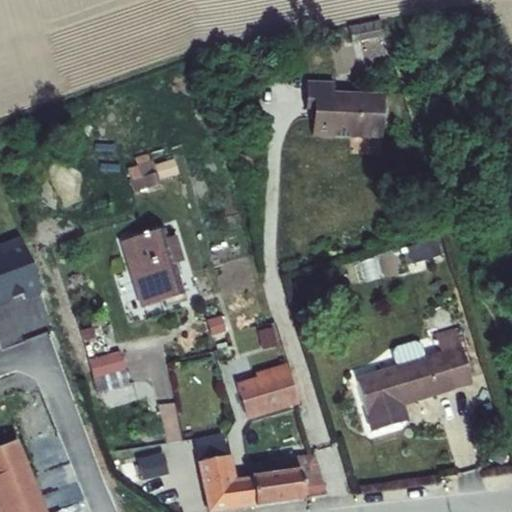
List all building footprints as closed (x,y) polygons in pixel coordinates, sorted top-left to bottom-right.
[(332,111),(330,134),(377,137),(378,130),(393,131),(395,95),(347,92),(347,83),(316,81),(315,110),(332,111)] [(172,165),(166,167),(170,179),(175,177),(172,165)] [(147,173),(151,185),(170,179),(166,167),(147,173)] [(134,258),(152,316),(199,301),(188,268),(197,266),(188,238),(179,241),(176,232),(143,243),(147,255),(134,258)] [(0,300),(41,286),(24,240),(0,248),(0,300)] [(130,247),(134,258),(147,255),(143,243),(130,247)] [(106,325),(79,333),(89,364),(116,356),(106,325)] [(368,377),(384,428),(422,416),(417,398),(483,377),(473,344),(368,377)] [(116,356),(89,364),(98,394),(129,385),(120,355),(116,356)] [(228,379),(241,421),(255,417),(244,383),(290,371),(287,363),(228,379)] [(244,383),(255,417),(300,404),(290,371),(244,383)] [(0,511),(52,511),(17,421),(0,427),(0,511)] [(188,432),(202,511),(228,511),(231,511),(227,486),(244,483),(249,508),(327,494),(316,456),(226,472),(218,426),(188,432)] [(137,456),(142,478),(170,471),(164,449),(137,456)] [(244,483),(227,486),(231,511),(249,508),(244,483)]
